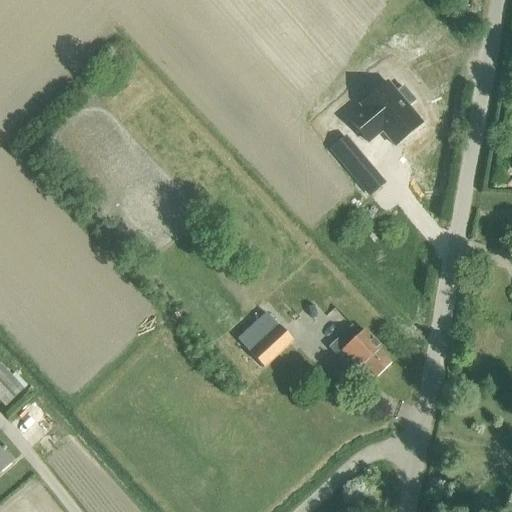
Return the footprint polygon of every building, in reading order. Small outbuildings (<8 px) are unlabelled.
[(362,110),(348,122),(367,144),(381,132),(394,148),(420,125),(406,108),(413,102),(402,88),(395,95),(386,84),(359,106),(362,110)] [(343,139),(330,150),(350,174),(364,162),(343,139)] [(372,187),(387,204),(402,191),(386,174),(372,187)] [(338,284),(319,302),(327,311),(347,293),(338,284)] [(262,369),(292,342),(278,327),(266,315),(236,341),(262,369)] [(380,349),(363,331),(357,336),(350,328),(328,349),(343,366),(348,361),(357,370),(362,365),(374,378),(389,365),(377,351),(380,349)] [(0,402),(4,407),(21,390),(0,367),(0,402)] [(0,469),(10,461),(0,449),(0,469)]
